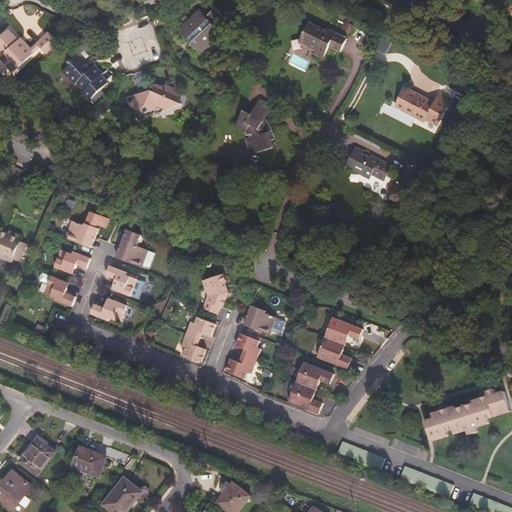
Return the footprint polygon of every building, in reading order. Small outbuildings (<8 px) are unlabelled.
[(507,18),(511,16),(511,11),(508,2),(501,5),(507,18)] [(177,43),(180,39),(183,36),(186,39),(184,42),(180,46),(191,56),(211,34),(203,27),(213,16),(202,7),(192,18),(185,11),(166,34),(177,43)] [(250,16),(253,10),(247,8),(244,13),(250,16)] [(343,55),(349,43),(330,32),(328,34),(312,25),(302,42),(318,52),(318,54),(327,60),(333,50),(343,55)] [(349,25),(346,32),(352,36),(356,29),(349,25)] [(33,53),(40,59),(51,48),(40,37),(23,53),(12,43),(10,45),(0,36),(0,64),(1,65),(0,66),(0,73),(5,78),(33,53)] [(80,66),(84,62),(75,54),(63,65),(64,67),(56,77),(68,89),(70,87),(78,95),(75,97),(82,105),(101,87),(94,80),(102,73),(101,72),(95,77),(87,70),(85,71),(80,66)] [(172,96),(161,91),(160,93),(155,94),(153,91),(146,93),(147,96),(143,97),(142,96),(128,100),(123,110),(132,125),(147,120),(151,110),(160,115),(176,109),(172,96)] [(408,95),(399,109),(405,113),(404,116),(426,129),(427,128),(439,135),(454,110),(442,103),(436,112),(424,105),(425,104),(408,95)] [(263,120),(272,107),(260,100),(251,113),(244,110),(235,123),(244,129),(244,132),(248,134),(248,139),(247,139),(250,152),(272,148),(270,140),(272,140),(270,128),(265,128),(263,120)] [(390,174),(377,167),(376,169),(367,165),(360,160),(361,158),(353,154),(346,168),(353,172),(360,176),(358,181),(366,185),(369,182),(382,188),(384,185),(389,188),(385,193),(388,205),(397,210),(401,205),(403,199),(404,198),(406,199),(419,177),(405,171),(397,184),(387,179),(390,174)] [(360,176),(353,172),(351,176),(358,181),(360,176)] [(95,236),(98,228),(83,222),(82,225),(71,221),(65,238),(84,245),(89,235),(95,236)] [(127,229),(124,238),(138,243),(141,234),(127,229)] [(5,231),(3,233),(2,236),(0,235),(0,258),(7,261),(9,258),(15,241),(17,236),(5,231)] [(138,243),(124,238),(120,247),(125,249),(122,259),(141,266),(147,249),(137,246),(138,243)] [(20,244),(15,241),(9,258),(14,261),(20,244)] [(87,268),(90,258),(72,251),(71,253),(61,250),(54,267),(69,273),(72,268),(74,268),(77,262),(81,263),(80,266),(87,268)] [(127,274),(127,272),(109,265),(105,275),(112,278),(113,275),(117,277),(114,283),(116,284),(114,290),(130,296),(136,278),(127,274)] [(48,284),(51,277),(43,274),(40,275),(39,278),(41,281),(48,284)] [(226,281),(223,274),(204,281),(208,296),(204,309),(217,314),(227,292),(228,291),(225,282),(226,281)] [(64,288),(66,283),(51,277),(48,284),(44,294),(55,298),(54,301),(72,307),(75,297),(69,295),(68,297),(65,296),(67,289),(64,288)] [(120,323),(126,305),(111,300),(108,305),(106,304),(103,311),(100,309),(101,307),(95,305),(91,315),(108,321),(109,319),(120,323)] [(270,335),(277,317),(267,313),(267,311),(252,305),(249,314),(255,316),(251,327),(270,335)] [(211,337),(216,324),(197,317),(195,323),(191,322),(181,348),(185,349),(183,356),(201,363),(206,350),(201,348),(199,350),(197,349),(203,332),(206,333),(205,335),(211,337)] [(358,341),(362,330),(332,319),(318,358),(348,370),(352,358),(343,355),(349,338),(358,341)] [(258,348),(260,342),(241,334),(236,347),(241,349),(243,347),(246,349),(239,365),(236,364),(237,362),(232,360),(227,373),(245,380),(248,374),(251,375),(261,350),(258,348)] [(331,384),(335,373),(305,362),(291,401),(321,413),(325,402),(315,398),(322,381),(331,384)] [(498,394),(497,389),(488,392),(488,393),(482,395),(483,399),(474,402),(474,403),(458,408),(457,406),(449,409),(448,404),(440,406),(442,411),(433,414),(434,418),(427,420),(431,435),(439,433),(441,438),(450,436),(448,431),(455,430),(457,434),(469,430),(470,434),(480,432),(479,427),(491,424),(490,419),(505,415),(503,410),(511,408),(507,392),(498,394)] [(27,459),(44,437),(40,435),(24,456),(27,459)] [(52,444),(44,437),(27,459),(23,463),(40,476),(58,453),(50,448),(52,444)] [(345,461),(351,445),(346,443),(339,458),(345,461)] [(350,463),(357,448),(351,445),(345,461),(350,463)] [(111,458),(83,447),(76,467),(103,477),(111,458)] [(357,466),(363,450),(357,448),(350,463),(357,466)] [(363,468),(370,453),(363,450),(357,466),(363,468)] [(369,470),(375,455),(370,453),(363,468),(369,470)] [(375,473),(381,458),(375,455),(369,470),(375,473)] [(387,460),(381,458),(375,473),(380,475),(387,460)] [(407,486),(414,471),(408,469),(401,484),(407,486)] [(413,488),(420,473),(414,471),(407,486),(413,488)] [(419,491),(426,476),(420,473),(413,488),(419,491)] [(0,499),(15,511),(17,511),(35,491),(15,475),(0,493),(0,499)] [(425,494),(432,478),(426,476),(419,491),(425,494)] [(431,496),(438,481),(432,478),(425,494),(431,496)] [(116,511),(132,511),(148,494),(129,479),(108,505),(116,511)] [(437,498),(444,483),(438,481),(431,496),(437,498)] [(443,501),(450,486),(444,483),(437,498),(443,501)] [(221,495),(225,498),(234,488),(229,484),(221,495)] [(227,511),(243,511),(253,500),(236,486),(234,488),(225,498),(220,506),(227,511)] [(456,488),(450,486),(443,501),(449,503),(456,488)] [(469,511),(477,511),(483,499),(477,496),(470,511),(469,511)] [(484,511),(489,501),(483,499),(477,511),(484,511)] [(492,511),(495,504),(489,501),(484,511),(492,511)]
